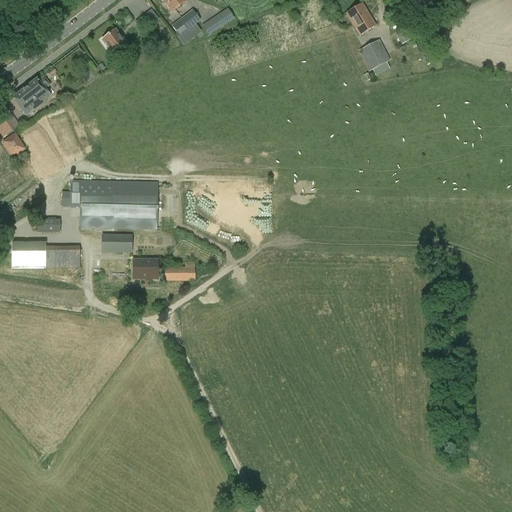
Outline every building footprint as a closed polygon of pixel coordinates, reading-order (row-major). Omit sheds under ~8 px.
[(161,0),(165,5),(166,5),(172,12),(185,2),(183,0),(161,0)] [(362,4),(346,14),(360,37),(376,27),(362,4)] [(119,10),(115,21),(132,27),(136,16),(119,10)] [(223,13),(222,14),(228,23),(234,19),(228,10),(223,13)] [(151,11),(143,17),(148,23),(150,27),(159,20),(151,11)] [(192,11),(171,27),(179,36),(180,37),(190,29),(196,25),(200,21),(192,11)] [(204,25),(202,26),(208,36),(223,26),(217,17),(204,25)] [(179,36),(177,37),(184,46),(196,37),(190,29),(180,37),(179,36)] [(116,31),(102,42),(107,49),(106,50),(112,57),(119,52),(123,58),(132,51),(128,46),(123,39),(123,40),(116,31)] [(380,41),(358,51),(368,72),(390,62),(380,41)] [(37,81),(12,100),(25,117),(33,112),(44,104),(43,103),(50,98),(45,91),(51,87),(43,77),(38,81),(37,81)] [(9,107),(4,110),(10,119),(15,116),(9,107)] [(14,129),(22,125),(17,116),(9,120),(14,129)] [(15,137),(3,144),(12,158),(24,151),(15,137)] [(62,193),(61,209),(79,209),(79,231),(157,232),(157,184),(70,183),(70,194),(62,193)] [(37,221),(37,234),(60,234),(60,221),(37,221)] [(101,236),(101,255),(131,255),(132,237),(101,236)] [(11,269),(78,266),(78,246),(43,247),(43,241),(10,243),(11,269)] [(132,262),(132,281),(157,281),(157,262),(132,262)] [(164,269),(164,283),(195,283),(195,264),(184,264),(184,269),(164,269)]
